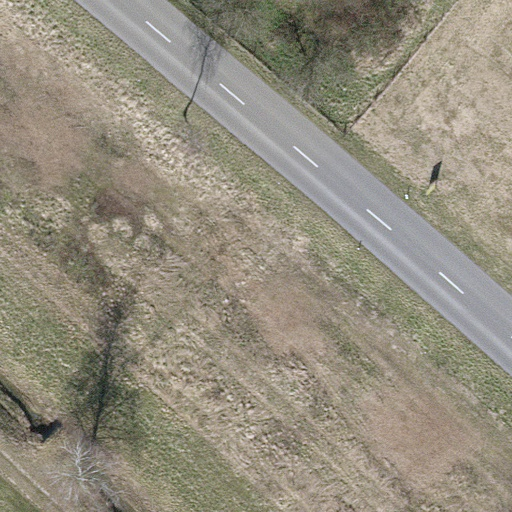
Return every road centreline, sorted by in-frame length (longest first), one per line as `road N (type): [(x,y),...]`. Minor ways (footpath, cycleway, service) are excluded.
road 1 (secondary): [(123,0),(511,333)]
road 2 (track): [(0,423),(98,511)]
